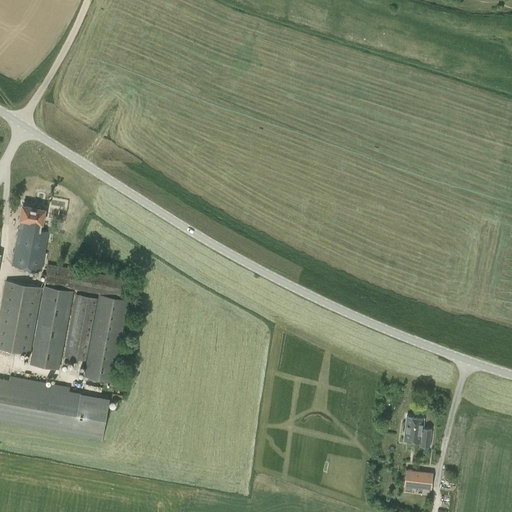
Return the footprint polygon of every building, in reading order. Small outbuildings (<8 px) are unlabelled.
[(49,231),(41,230),(45,209),(23,204),(12,264),(41,270),(49,231)] [(4,279),(0,303),(0,347),(30,352),(29,363),(60,368),(62,356),(86,359),(83,376),(112,381),(124,299),(74,291),(75,290),(45,285),(45,286),(4,279)] [(0,421),(101,437),(108,396),(69,390),(70,385),(9,375),(8,378),(0,377),(0,421)] [(425,427),(424,418),(409,416),(406,441),(422,443),(422,448),(431,448),(434,429),(425,427)] [(403,485),(430,488),(432,475),(405,472),(403,485)]
